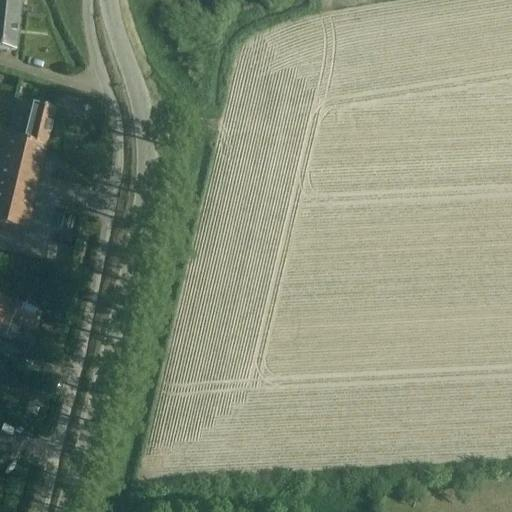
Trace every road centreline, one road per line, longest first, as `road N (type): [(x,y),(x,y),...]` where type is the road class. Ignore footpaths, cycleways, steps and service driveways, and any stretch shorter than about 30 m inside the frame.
road 1 (unclassified): [(65,511),(149,186),(144,109),(111,0)]
road 2 (unclassified): [(47,511),(120,185),(121,124),(96,54),(91,0)]
